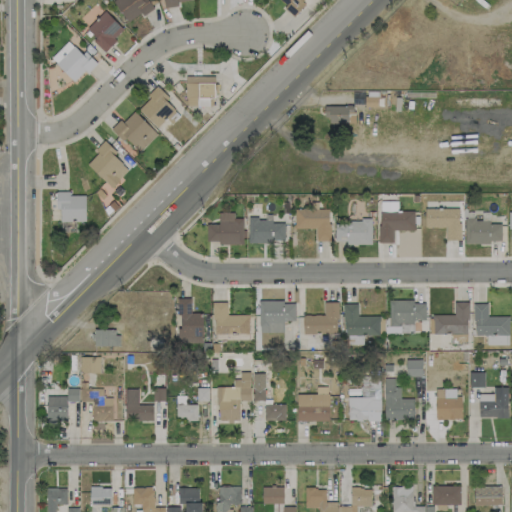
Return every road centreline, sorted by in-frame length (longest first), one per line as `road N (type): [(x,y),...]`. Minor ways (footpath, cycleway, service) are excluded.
road 1 (tertiary): [(15,0),(18,511)]
road 2 (residential): [(17,455),(511,451)]
road 3 (secondary): [(363,0),(91,277)]
road 4 (residential): [(138,229),(195,267),(225,273),(511,268)]
road 5 (residential): [(16,135),(70,127),(176,36),(247,33)]
